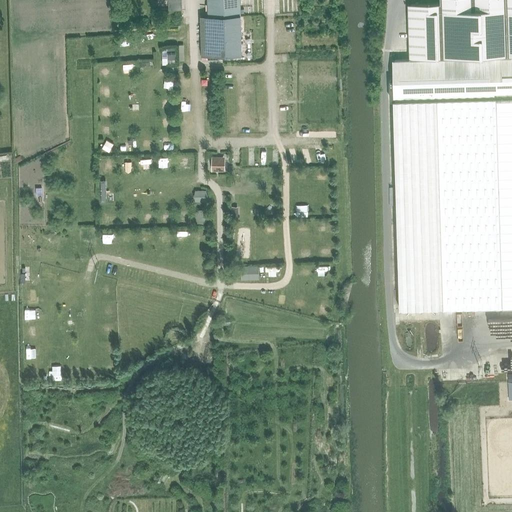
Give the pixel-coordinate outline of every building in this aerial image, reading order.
[(241,0),(208,0),(209,16),(242,16),(242,15),(241,0)] [(511,55),(511,0),(440,0),(440,3),(409,3),(410,58),(511,55)] [(242,16),(209,16),(201,16),(202,56),(242,55),(242,16)] [(175,47),(162,47),(163,60),(176,60),(175,47)] [(511,96),(511,55),(410,58),(410,59),(392,60),(393,80),(390,80),(391,100),(393,100),(439,99),(511,96)] [(203,86),(212,86),(213,76),(203,76),(203,86)] [(511,305),(511,96),(439,99),(444,307),(511,305)] [(444,307),(439,99),(393,100),(399,309),(444,307)] [(180,116),(180,126),(188,126),(188,116),(180,116)] [(256,124),(255,135),(263,135),(264,124),(256,124)] [(170,136),(161,138),(163,147),(171,146),(170,136)] [(122,158),(123,168),(131,168),(131,158),(122,158)] [(214,160),(214,168),(223,168),(223,160),(214,160)] [(265,182),(268,182),(269,168),(251,167),(250,191),(265,192),(265,182)] [(213,234),(213,206),(195,206),(195,223),(195,247),(213,246),(213,234)] [(110,225),(115,221),(108,213),(103,217),(110,225)] [(170,215),(160,215),(160,224),(170,224),(170,215)] [(489,341),(490,333),(481,333),(481,341),(489,341)]
